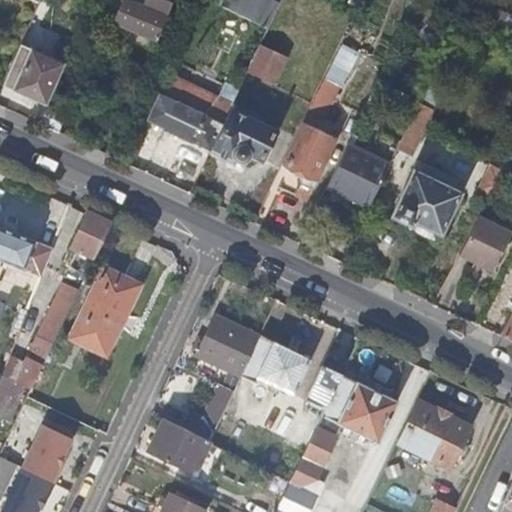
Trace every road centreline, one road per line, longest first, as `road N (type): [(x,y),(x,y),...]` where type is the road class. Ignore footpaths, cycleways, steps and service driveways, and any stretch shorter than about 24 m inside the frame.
road 1 (tertiary): [(511,372),(216,237)]
road 2 (residential): [(87,511),(216,237)]
road 3 (tertiary): [(216,237),(0,137)]
